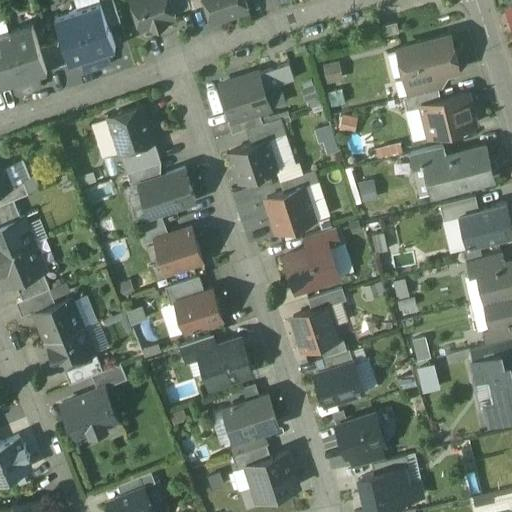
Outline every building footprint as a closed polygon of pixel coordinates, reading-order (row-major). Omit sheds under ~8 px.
[(111,0),(99,0),(100,1),(108,26),(119,22),(111,0)] [(169,0),(130,0),(140,29),(151,25),(152,28),(165,24),(165,21),(175,17),(173,12),(169,0)] [(187,0),(169,0),(173,12),(190,6),(187,0)] [(204,0),(211,21),(247,9),(244,0),(204,0)] [(100,1),(77,9),(96,68),(110,63),(106,50),(115,47),(108,26),(100,1)] [(77,9),(54,16),(62,39),(69,62),(79,59),(84,72),(96,68),(77,9)] [(396,21),(381,24),(383,34),(398,30),(396,21)] [(32,24),(9,31),(28,90),(41,86),(36,73),(47,69),(39,47),(32,24)] [(9,31),(0,34),(0,81),(1,85),(11,81),(16,95),(28,90),(9,31)] [(449,35),(402,46),(407,65),(403,71),(405,81),(436,73),(457,68),(449,35)] [(62,39),(50,43),(58,66),(69,62),(62,39)] [(50,43),(39,47),(47,69),(58,66),(50,43)] [(323,61),(329,80),(344,75),(338,56),(323,61)] [(264,88),(294,78),(289,63),(259,73),(264,88)] [(258,71),(220,84),(232,120),(258,111),(270,107),(264,88),(259,73),(258,71)] [(436,73),(405,81),(408,94),(438,87),(440,86),(436,73)] [(408,94),(403,95),(406,108),(423,105),(422,103),(441,99),(438,87),(408,94)] [(441,99),(422,103),(423,105),(430,134),(474,124),(466,93),(441,99)] [(142,103),(107,115),(120,152),(154,141),(142,103)] [(232,120),(228,121),(232,133),(246,128),(262,122),(258,111),(232,120)] [(262,122),(246,128),(251,144),(267,139),(285,133),(280,117),(262,122)] [(251,144),(230,151),(239,181),(276,168),(267,139),(251,144)] [(154,141),(120,152),(127,171),(161,160),(154,141)] [(443,143),(409,151),(412,164),(429,161),(429,159),(446,155),(443,143)] [(446,155),(429,159),(429,161),(437,190),(492,177),(485,146),(446,155)] [(11,185),(0,158),(0,190),(11,186),(11,185)] [(429,161),(412,164),(420,194),(437,190),(429,161)] [(184,167),(139,182),(149,215),(195,199),(184,167)] [(314,169),(280,180),(284,191),(303,185),(318,180),(314,169)] [(357,198),(377,195),(374,175),(354,178),(357,198)] [(11,186),(0,190),(0,203),(13,198),(28,192),(23,180),(11,185),(11,186)] [(284,191),(266,197),(277,231),(314,219),(303,185),(284,191)] [(459,214),(479,209),(475,194),(441,202),(445,217),(459,214)] [(0,203),(0,224),(20,216),(13,198),(0,203)] [(459,214),(467,247),(511,235),(511,221),(507,202),(479,209),(459,214)] [(0,224),(0,255),(34,241),(23,215),(20,216),(0,224)] [(164,222),(139,231),(143,242),(155,239),(154,238),(168,233),(164,222)] [(334,225),(304,235),(308,246),(326,240),(328,245),(339,241),(334,225)] [(168,233),(154,238),(155,239),(165,271),(202,259),(191,226),(168,233)] [(308,246),(285,254),(296,288),(338,274),(328,245),(326,240),(308,246)] [(34,241),(0,255),(0,273),(4,284),(14,279),(42,268),(45,267),(34,241)] [(501,249),(466,257),(470,273),(478,271),(478,269),(504,263),(501,249)] [(511,260),(504,263),(478,269),(478,271),(485,298),(511,291),(511,260)] [(42,268),(14,279),(22,298),(49,287),(42,268)] [(198,274),(164,286),(170,303),(176,301),(175,300),(204,291),(198,274)] [(341,286),(307,297),(311,309),(326,304),(345,298),(341,286)] [(22,298),(16,301),(21,314),(34,309),(34,310),(55,302),(49,287),(22,298)] [(204,291),(175,300),(176,301),(185,329),(221,317),(212,288),(204,291)] [(511,291),(485,298),(491,325),(491,327),(511,321),(511,291)] [(55,302),(34,310),(46,340),(82,325),(82,324),(70,296),(55,302)] [(311,309),(292,315),(303,349),(337,338),(326,304),(311,309)] [(511,321),(491,327),(491,325),(482,326),(486,342),(511,335),(511,321)] [(82,325),(46,340),(44,340),(55,367),(62,365),(95,351),(84,324),(82,324),(82,325)] [(211,333),(180,343),(186,359),(200,355),(198,350),(215,344),(211,333)] [(511,335),(486,342),(468,346),(471,356),(501,349),(503,358),(510,357),(511,366),(511,335)] [(215,344),(198,350),(200,355),(210,384),(250,371),(251,369),(244,348),(243,347),(242,346),(234,344),(232,339),(215,344)] [(471,356),(469,355),(474,376),(489,373),(495,398),(483,401),(487,421),(511,415),(511,367),(511,366),(510,357),(503,358),(501,349),(471,356)] [(95,351),(62,365),(69,382),(91,373),(102,369),(95,351)] [(102,369),(91,373),(97,388),(104,385),(105,386),(127,377),(120,361),(102,369)] [(353,361),(316,373),(326,402),(363,390),(353,361)] [(97,388),(62,403),(75,434),(89,429),(90,432),(105,426),(104,422),(117,417),(105,386),(104,385),(97,388)] [(268,393),(224,408),(233,437),(234,438),(262,429),(273,425),(276,419),(268,393)] [(375,412),(337,424),(347,454),(349,453),(382,442),(385,441),(375,412)] [(262,429),(234,438),(233,437),(232,438),(236,452),(266,442),(262,429)] [(0,441),(0,478),(31,466),(27,456),(29,455),(24,443),(22,444),(18,434),(0,441)] [(236,452),(232,454),(237,468),(247,464),(246,463),(270,455),(266,442),(236,452)] [(382,442),(349,453),(353,465),(372,461),(386,457),(382,442)] [(270,455),(246,463),(247,464),(258,498),(298,484),(286,450),(270,455)] [(386,457),(372,461),(375,472),(403,465),(404,467),(410,466),(406,452),(386,457)] [(506,461),(487,465),(490,478),(509,474),(506,461)] [(360,476),(368,505),(422,492),(419,481),(408,483),(404,467),(403,465),(375,472),(360,476)] [(150,470),(117,484),(121,495),(143,486),(155,481),(150,470)] [(153,511),(143,486),(121,495),(108,500),(113,511),(153,511)] [(40,511),(38,499),(0,506),(0,511),(40,511)]
